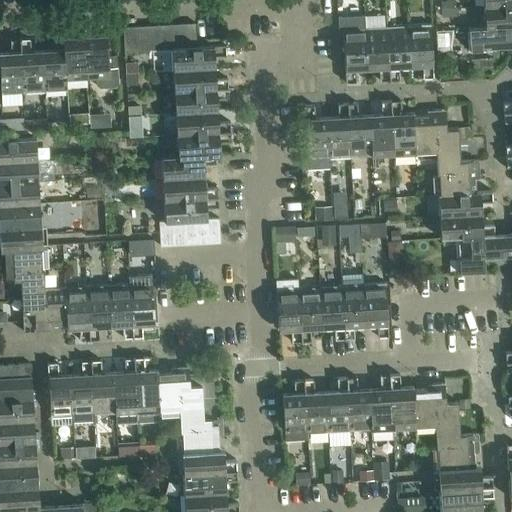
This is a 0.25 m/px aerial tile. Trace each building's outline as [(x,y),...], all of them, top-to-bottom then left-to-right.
[(441,1),(441,10),(455,9),(455,1),(441,1)] [(511,5),(483,7),(484,28),(511,26),(511,5)] [(455,9),(441,10),(441,17),(456,17),(455,9)] [(367,70),(365,28),(364,16),(338,17),(338,30),(342,30),(345,83),(356,82),(355,71),(367,70)] [(94,23),(84,24),(87,78),(96,77),(96,86),(100,89),(115,88),(118,84),(117,63),(109,63),(107,34),(94,35),(94,23)] [(75,36),(63,37),(65,79),(66,79),(87,78),(84,24),(74,24),(75,36)] [(182,24),(171,25),(172,48),(184,48),(182,24)] [(196,47),(196,40),(195,24),(182,24),(184,48),(196,47)] [(430,24),(408,25),(410,68),(422,67),(422,79),(433,78),(430,24)] [(160,50),(161,50),(171,49),(172,48),(171,25),(159,26),(160,50)] [(408,25),(386,26),(389,81),(399,80),(398,68),(410,68),(408,25)] [(137,51),(149,51),(147,26),(136,27),(137,51)] [(159,26),(147,26),(149,51),(160,50),(159,26)] [(386,26),(365,28),(367,70),(379,69),(379,81),(389,81),(386,26)] [(511,26),(484,28),(468,29),(469,52),(511,49),(511,37),(511,36),(511,26)] [(136,27),(124,28),(123,28),(124,52),(137,51),(136,27)] [(54,49),(42,50),(45,92),(67,91),(66,79),(65,79),(63,37),(53,37),(54,49)] [(23,93),(20,39),(10,40),(11,51),(0,51),(0,84),(1,95),(23,93)] [(30,39),(20,39),(23,93),(45,92),(42,50),(30,50),(30,39)] [(171,49),(161,50),(162,71),(173,70),(173,71),(215,68),(214,56),(226,56),(225,45),(196,47),(184,48),(172,48),(171,49)] [(491,59),(482,60),(483,72),(492,71),(491,59)] [(215,68),(173,71),(174,92),(228,89),(227,79),(216,80),(215,68)] [(137,74),(126,75),(126,84),(137,84),(137,74)] [(228,89),(174,92),(175,114),(217,111),(217,99),(228,99),(228,89)] [(400,100),(390,101),(393,155),(415,154),(413,117),(412,112),(401,112),(400,100)] [(381,113),(369,114),(372,156),(393,155),(390,101),(380,102),(381,113)] [(511,102),(503,103),(503,113),(511,112),(511,102)] [(338,116),(326,116),(329,159),(350,158),(347,103),(337,104),(338,116)] [(357,103),(347,103),(350,158),(372,156),(369,114),(358,115),(357,103)] [(329,159),(326,116),(314,117),(314,105),(303,106),(306,159),(302,159),(302,170),(330,168),(329,159)] [(140,107),(128,108),(128,116),(140,115),(140,107)] [(217,111),(175,114),(176,135),(230,132),(230,122),(218,123),(217,111)] [(511,112),(503,113),(504,123),(511,122),(511,112)] [(440,115),(413,117),(415,154),(436,153),(438,195),(475,193),(475,192),(474,166),(460,166),(458,140),(458,128),(441,129),(440,115)] [(23,118),(0,119),(0,133),(24,132),(23,118)] [(32,120),(25,120),(25,132),(33,132),(32,120)] [(470,127),(458,128),(458,140),(470,139),(470,127)] [(176,135),(177,156),(178,157),(215,155),(220,154),(219,142),(231,142),(230,132),(176,135)] [(0,162),(37,160),(36,138),(0,139),(0,162)] [(98,146),(85,147),(85,156),(98,156),(98,146)] [(161,157),(162,179),(204,177),(204,165),(215,165),(215,155),(178,157),(177,156),(161,157)] [(0,183),(38,182),(37,160),(0,162),(0,183)] [(98,160),(90,160),(90,170),(99,169),(98,160)] [(204,177),(162,179),(163,201),(217,198),(217,188),(205,189),(204,177)] [(38,182),(0,183),(0,205),(39,203),(38,182)] [(475,193),(438,195),(439,217),(482,214),(481,203),(493,202),(492,191),(475,192),(475,193)] [(217,198),(163,201),(165,222),(165,223),(171,222),(183,222),(195,221),(206,220),(207,220),(207,219),(206,208),(218,208),(217,198)] [(396,200),(383,201),(384,212),(396,211),(396,200)] [(0,227),(28,225),(29,226),(41,226),(39,203),(0,205),(0,227)] [(346,204),(333,205),(334,218),(347,217),(346,204)] [(331,207),(314,208),(315,220),(332,220),(331,207)] [(482,214),(439,217),(440,239),(458,238),(458,237),(494,235),(494,225),(482,226),(482,214)] [(219,219),(207,219),(207,220),(206,220),(208,244),(220,243),(219,219)] [(196,245),(208,244),(206,220),(195,221),(196,245)] [(184,245),(196,245),(195,221),(183,222),(184,245)] [(160,247),(173,246),(171,222),(165,223),(165,222),(159,222),(160,247)] [(173,246),(184,245),(183,222),(171,222),(173,246)] [(385,223),(359,224),(360,236),(360,238),(386,237),(385,223)] [(359,224),(338,225),(339,238),(360,236),(359,224)] [(28,225),(0,227),(0,237),(4,237),(4,248),(42,246),(41,226),(29,226),(28,225)] [(334,225),(321,226),(322,246),(335,245),(334,225)] [(294,227),(272,228),(273,241),(295,240),(294,227)] [(313,227),(296,228),(297,237),(314,236),(313,227)] [(400,232),(390,232),(390,240),(400,240),(400,232)] [(511,256),(511,255),(511,233),(510,234),(510,235),(502,236),(504,257),(511,256)] [(458,237),(458,238),(459,273),(485,271),(484,258),(504,257),(502,236),(495,236),(494,235),(458,237)] [(400,242),(387,243),(388,258),(389,258),(394,258),(398,254),(401,252),(400,242)] [(67,325),(65,287),(44,289),(43,266),(48,266),(47,248),(42,248),(42,246),(4,248),(5,270),(1,270),(1,281),(20,280),(23,332),(46,331),(46,326),(67,325)] [(129,276),(130,284),(132,338),(142,337),(142,325),(154,325),(151,274),(129,276)] [(341,275),(341,285),(344,339),(354,339),(353,327),(365,326),(363,284),(362,274),(341,275)] [(301,342),(298,288),(297,280),(275,281),(278,331),(291,331),(291,342),(301,342)] [(385,283),(363,284),(365,326),(377,326),(378,337),(388,337),(385,283)] [(130,284),(108,285),(110,327),(122,327),(123,338),(132,338),(130,284)] [(108,285),(86,286),(89,340),(99,340),(99,328),(110,327),(108,285)] [(341,285),(320,287),(322,329),(334,328),(334,340),(344,339),(341,285)] [(86,286),(65,287),(67,325),(67,330),(79,329),(80,341),(89,340),(86,286)] [(320,287),(298,288),(301,342),(311,341),(310,330),(322,329),(320,287)] [(125,370),(113,371),(115,413),(116,423),(137,422),(134,358),(124,359),(125,370)] [(144,358),(134,358),(137,422),(159,421),(158,411),(156,373),(156,369),(144,369),(144,358)] [(100,360),(91,361),(93,415),(115,413),(113,371),(101,372),(100,360)] [(81,373),(70,373),(72,416),(72,424),(73,426),(94,425),(93,415),(91,361),(81,361),(81,373)] [(72,416),(70,373),(58,374),(57,362),(47,363),(50,426),(72,424),(72,416)] [(31,364),(20,365),(21,377),(31,377),(31,364)] [(9,365),(0,365),(0,378),(10,378),(9,365)] [(20,365),(9,365),(10,378),(21,377),(20,365)] [(184,372),(156,373),(158,411),(159,411),(159,416),(179,415),(181,444),(181,453),(219,451),(219,449),(218,437),(218,429),(222,429),(222,417),(203,419),(202,397),(214,397),(213,382),(206,382),(205,374),(189,375),(189,383),(184,384),(184,372)] [(399,374),(390,375),(393,429),(414,428),(412,390),(412,386),(400,386),(399,374)] [(369,388),(371,430),(372,440),(393,439),(393,429),(390,375),(380,376),(380,387),(369,388)] [(31,377),(21,377),(10,378),(0,378),(0,400),(33,399),(31,377)] [(356,377),(346,378),(350,432),(371,430),(369,388),(357,389),(356,377)] [(337,390),(326,391),(328,433),(350,432),(346,378),(337,378),(337,390)] [(306,434),(303,380),(294,381),(294,392),(282,393),(284,435),(306,434)] [(313,380),(303,380),(306,434),(328,433),(326,391),(314,391),(313,380)] [(440,389),(412,390),(414,428),(435,427),(437,470),(475,467),(475,466),(474,446),(479,445),(478,434),(459,435),(457,402),(440,403),(440,389)] [(33,399),(0,400),(0,421),(34,420),(33,399)] [(469,399),(458,399),(459,409),(470,409),(469,399)] [(0,443),(35,442),(34,420),(0,421),(0,443)] [(35,442),(0,443),(0,465),(36,463),(35,442)] [(138,442),(117,443),(118,456),(139,455),(138,442)] [(74,447),(59,448),(60,459),(74,458),(74,447)] [(182,473),(194,472),(195,473),(236,471),(236,460),(224,461),(223,449),(219,449),(219,451),(181,453),(182,473)] [(36,463),(0,465),(0,486),(37,485),(36,463)] [(439,490),(451,489),(451,490),(493,487),(492,477),(480,478),(480,465),(475,466),(475,467),(437,470),(439,490)] [(343,470),(331,470),(332,484),(343,483),(343,470)] [(182,473),(184,495),(226,493),(225,481),(237,480),(236,471),(195,473),(194,472),(182,473)] [(372,471),(359,472),(359,481),(373,480),(372,471)] [(389,471),(375,472),(375,481),(389,481),(389,471)] [(309,472),(295,473),(296,485),(309,484),(309,472)] [(37,485),(0,486),(0,507),(16,507),(38,506),(39,506),(38,499),(37,485)] [(439,490),(440,511),(482,509),(481,498),(493,497),(493,487),(451,490),(451,489),(439,490)] [(226,493),(184,495),(184,511),(238,511),(238,504),(227,505),(226,493)] [(423,499),(398,500),(398,511),(417,511),(424,511),(423,499)] [(81,511),(81,503),(60,505),(59,511),(81,511)] [(94,511),(94,503),(81,503),(81,511),(94,511)]
